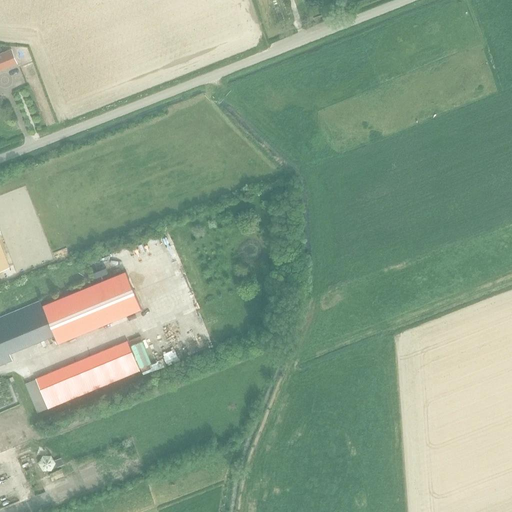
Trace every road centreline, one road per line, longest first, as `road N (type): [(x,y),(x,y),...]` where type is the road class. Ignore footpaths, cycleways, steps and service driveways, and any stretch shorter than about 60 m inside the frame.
road 1 (unclassified): [(0,156),(403,0)]
road 2 (unknown): [(0,368),(174,315)]
